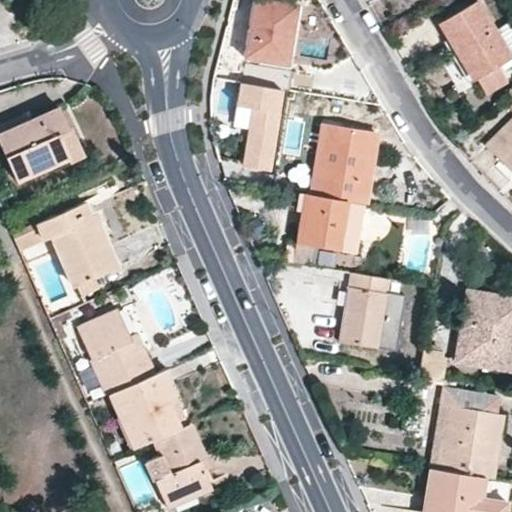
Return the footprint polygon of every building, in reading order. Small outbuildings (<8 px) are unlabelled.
[(296,5),(268,0),(252,0),(242,57),(258,60),(259,54),(287,59),(296,5)] [(476,1),(439,24),(472,79),(509,57),(476,1)] [(259,54),(258,60),(286,64),(287,59),(259,54)] [(282,90),(240,84),(236,107),(255,110),(246,167),(269,171),(282,90)] [(67,129),(57,108),(28,120),(0,133),(0,142),(17,180),(69,157),(58,133),(67,129)] [(0,133),(28,120),(24,112),(0,123),(0,133)] [(511,119),(486,145),(501,160),(506,155),(511,161),(511,119)] [(377,134),(321,126),(310,195),(346,200),(362,203),(366,203),(377,134)] [(71,161),(83,155),(71,127),(67,129),(58,133),(69,157),(71,161)] [(511,161),(506,155),(501,160),(511,171),(511,161)] [(338,249),(346,200),(310,195),(300,193),(297,210),(301,211),(296,243),(293,263),(307,265),(311,245),(338,249)] [(117,265),(88,199),(36,222),(44,239),(52,236),(74,285),(117,265)] [(338,249),(355,252),(362,203),(346,200),(338,249)] [(44,239),(36,222),(13,233),(20,250),(44,239)] [(296,243),(288,241),(285,261),(293,263),(296,243)] [(376,346),(388,279),(350,272),(339,340),(376,346)] [(511,345),(506,346),(511,307),(511,298),(467,292),(456,360),(510,368),(511,355),(511,345)] [(128,335),(118,310),(78,327),(106,394),(109,392),(153,373),(135,332),(128,335)] [(444,357),(425,354),(421,376),(440,379),(444,357)] [(163,368),(153,373),(109,392),(133,447),(153,439),(179,427),(167,402),(176,398),(163,368)] [(485,440),(489,412),(496,414),(498,397),(443,389),(441,406),(448,407),(445,427),(442,449),(434,448),(431,468),(438,469),(484,476),(492,477),(497,442),(485,440)] [(179,427),(187,423),(176,398),(167,402),(179,427)] [(496,414),(489,412),(485,440),(497,442),(502,414),(496,414)] [(179,427),(153,439),(160,455),(146,461),(161,496),(189,484),(194,493),(210,486),(202,467),(207,464),(189,423),(187,423),(179,427)] [(445,427),(437,426),(434,448),(442,449),(445,427)] [(481,497),(484,476),(438,469),(431,468),(429,468),(422,511),(504,511),(506,501),(481,497)] [(161,496),(165,506),(194,493),(189,484),(161,496)]
